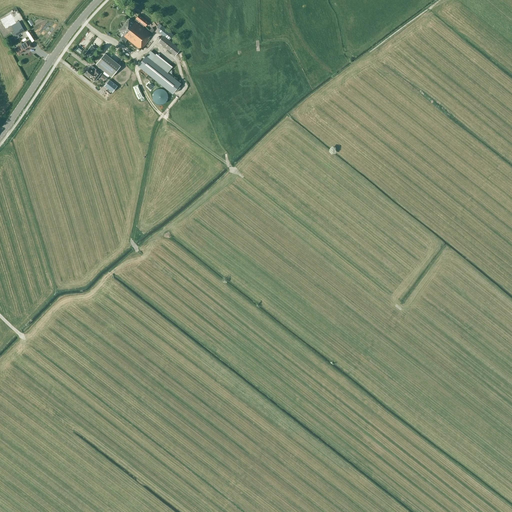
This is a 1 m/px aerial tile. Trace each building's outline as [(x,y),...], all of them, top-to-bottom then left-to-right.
[(143,28),(144,26),(145,26),(148,22),(139,14),(136,19),(133,22),(129,18),(119,31),(122,33),(121,34),(141,50),(149,39),(148,38),(151,35),(143,28)] [(12,26),(17,35),(24,31),(19,22),(12,26)] [(173,35),(162,26),(158,31),(169,40),(173,35)] [(163,36),(158,42),(175,56),(180,50),(163,36)] [(18,55),(33,47),(29,40),(17,46),(18,48),(15,50),(18,55)] [(138,65),(173,93),(175,91),(177,92),(180,88),(178,86),(180,84),(168,73),(172,68),(150,51),(149,53),(138,65)] [(120,65),(105,53),(96,64),(111,77),(120,65)] [(101,73),(96,69),(94,72),(89,68),(85,73),(91,78),(91,79),(94,81),(101,73)] [(148,86),(151,83),(144,76),(141,79),(148,86)] [(104,86),(112,92),(117,86),(109,80),(104,86)] [(151,95),(151,96),(151,97),(151,98),(151,99),(152,99),(152,100),(153,101),(153,102),(154,102),(154,103),(155,103),(157,104),(158,104),(159,104),(160,104),(161,104),(162,103),(163,103),(164,103),(164,102),(165,102),(165,101),(166,100),(167,99),(167,98),(167,97),(167,96),(167,95),(167,94),(167,93),(166,93),(166,92),(165,91),(165,90),(164,90),(163,90),(163,89),(162,89),(161,88),(160,88),(159,88),(158,88),(157,88),(156,89),(155,89),(155,90),(154,90),(153,90),(153,91),(152,92),(152,93),(151,94),(151,95)]
